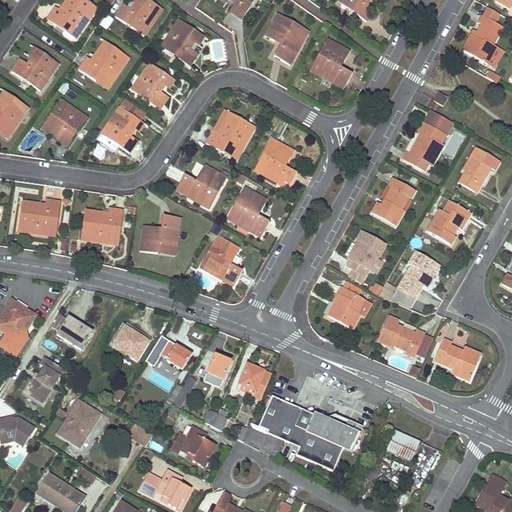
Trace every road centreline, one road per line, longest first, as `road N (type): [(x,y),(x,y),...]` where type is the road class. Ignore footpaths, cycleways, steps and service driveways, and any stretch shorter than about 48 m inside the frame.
road 1 (residential): [(0,166),(137,177),(205,88),(227,77),(345,134)]
road 2 (residential): [(271,332),(451,0)]
road 3 (tertiary): [(0,261),(148,288),(242,319)]
road 4 (tertiary): [(271,332),(486,430)]
road 5 (residential): [(345,134),(242,319)]
road 6 (residential): [(421,0),(345,134)]
road 7 (residential): [(511,328),(463,302),(511,215)]
road 8 (unknown): [(0,399),(65,300),(72,272)]
